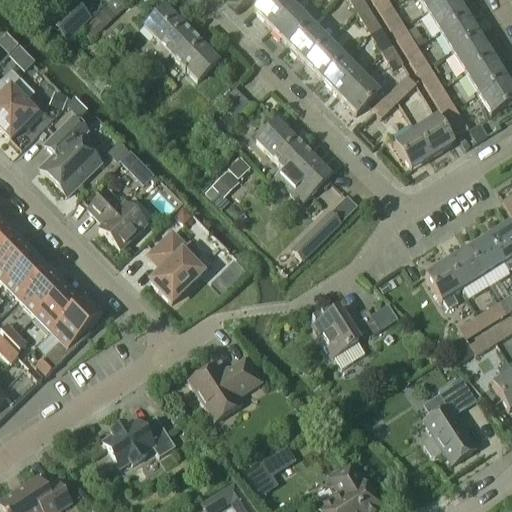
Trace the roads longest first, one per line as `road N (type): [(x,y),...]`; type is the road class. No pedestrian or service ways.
road 1 (residential): [(511,146),(427,200),(385,202),(196,0)]
road 2 (residential): [(175,352),(0,171)]
road 3 (residential): [(0,464),(175,352)]
